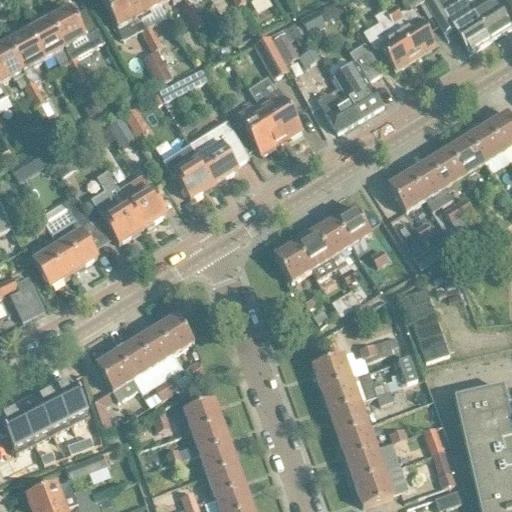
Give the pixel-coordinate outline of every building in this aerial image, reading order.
[(126,0),(106,0),(101,3),(117,32),(129,26),(131,30),(140,24),(126,0)] [(149,15),(159,9),(154,0),(126,0),(140,24),(151,19),(149,15)] [(173,7),(183,1),(182,0),(154,0),(159,9),(171,3),(173,7)] [(231,0),(237,10),(245,5),(242,0),(231,0)] [(420,0),(402,0),(410,12),(422,4),(420,0)] [(424,0),(421,2),(423,4),(432,20),(443,37),(453,31),(469,57),(490,44),(473,17),(467,6),(464,0),(452,7),(443,13),(435,0),(424,0)] [(463,0),(464,0),(467,6),(473,17),(490,44),(511,31),(500,14),(492,0),(463,0)] [(511,0),(503,0),(511,13),(511,0)] [(184,11),(190,22),(197,18),(191,8),(184,11)] [(394,8),(385,14),(416,63),(436,50),(425,33),(413,13),(409,15),(398,15),(394,8)] [(69,11),(48,23),(53,33),(66,56),(71,65),(76,62),(103,47),(96,34),(85,40),(79,29),(74,19),(69,11)] [(379,27),(363,37),(373,52),(378,49),(385,59),(395,76),(416,63),(385,14),(375,20),(379,27)] [(318,15),(300,24),(308,40),(326,30),(318,15)] [(195,33),(203,29),(197,18),(190,22),(195,33)] [(71,65),(68,60),(53,33),(48,23),(27,35),(43,65),(54,58),(61,71),(67,68),(71,65)] [(294,28),(283,33),(285,36),(290,45),(294,43),(298,50),(310,44),(308,40),(300,24),(294,28)] [(155,41),(149,30),(142,35),(147,45),(155,41)] [(27,35),(6,46),(24,78),(25,80),(29,88),(34,86),(40,83),(35,74),(33,70),(43,65),(27,35)] [(285,36),(272,42),(286,68),(299,61),(290,45),(285,36)] [(269,40),(254,49),(273,84),(289,75),(269,40)] [(147,45),(153,56),(161,52),(155,41),(147,45)] [(6,46),(0,49),(0,85),(8,100),(9,100),(2,87),(13,81),(14,84),(24,78),(6,46)] [(351,56),(357,66),(334,80),(360,124),(383,110),(369,85),(383,77),(365,47),(351,56)] [(299,60),(306,70),(320,62),(313,51),(299,60)] [(72,78),(82,73),(76,62),(71,65),(67,68),(72,78)] [(334,80),(330,82),(320,66),(301,77),(338,137),(360,124),(334,80)] [(165,70),(150,78),(156,90),(172,83),(165,70)] [(204,85),(205,85),(215,102),(227,95),(212,70),(201,76),(200,74),(198,75),(204,85)] [(82,73),(72,78),(78,88),(83,86),(87,83),(82,73)] [(204,85),(198,75),(158,95),(164,106),(204,85)] [(0,104),(8,100),(0,85),(0,104)] [(29,88),(24,91),(30,101),(39,96),(34,86),(29,88)] [(302,134),(291,117),(278,95),(257,107),(280,143),(286,139),(288,142),(302,134)] [(35,111),(45,106),(39,96),(30,101),(35,111)] [(94,107),(84,112),(89,120),(99,115),(94,107)] [(257,107),(237,120),(261,159),(275,151),(273,147),(280,143),(257,107)] [(137,140),(149,132),(136,111),(123,119),(137,140)] [(511,124),(507,116),(487,128),(504,157),(511,151),(511,124)] [(134,141),(121,120),(107,129),(120,150),(134,141)] [(238,174),(235,171),(249,162),(227,126),(189,149),(214,189),(238,174)] [(487,128),(467,141),(484,169),(493,163),(504,157),(487,128)] [(467,141),(447,153),(464,181),(484,169),(467,141)] [(165,164),(179,187),(190,204),(214,189),(189,149),(165,164)] [(50,160),(62,180),(75,172),(62,152),(50,160)] [(444,193),(464,181),(447,153),(427,165),(444,193)] [(20,165),(9,172),(17,187),(29,180),(20,165)] [(427,165),(407,177),(425,205),(431,217),(451,204),(444,193),(427,165)] [(142,233),(126,207),(118,193),(107,176),(96,182),(104,195),(91,203),(118,248),(142,233)] [(387,189),(405,218),(425,205),(407,177),(387,189)] [(126,207),(142,233),(166,218),(141,179),(118,193),(126,207)] [(502,196),(494,184),(483,190),(491,202),(502,196)] [(66,213),(43,227),(47,234),(50,239),(57,251),(73,276),(97,261),(86,244),(83,239),(94,232),(81,213),(74,201),(63,208),(66,213)] [(454,208),(473,240),(475,240),(462,219),(472,213),(465,201),(454,208)] [(0,206),(0,237),(11,232),(0,206)] [(473,240),(454,208),(444,214),(451,225),(450,226),(463,247),(473,240)] [(371,238),(354,211),(334,223),(351,251),(362,244),(371,238)] [(47,234),(47,233),(40,222),(36,216),(29,220),(33,226),(30,228),(37,240),(47,234)] [(334,223),(314,235),(331,263),(351,251),(334,223)] [(414,233),(422,244),(433,238),(426,226),(414,233)] [(331,263),(314,235),(294,248),(311,275),(317,284),(336,271),(331,263)] [(437,247),(414,262),(420,272),(444,257),(437,247)] [(274,260),(291,288),(311,275),(294,248),(274,260)] [(73,276),(57,251),(33,265),(49,291),(73,276)] [(377,272),(388,265),(381,253),(370,260),(377,272)] [(347,289),(358,282),(351,273),(341,279),(347,289)] [(12,281),(2,286),(7,297),(17,292),(15,286),(12,281)] [(19,295),(10,300),(22,327),(44,317),(28,282),(16,287),(19,295)] [(426,292),(403,300),(426,366),(449,358),(426,292)] [(312,296),(301,303),(303,306),(308,314),(319,307),(312,296)] [(177,320),(176,320),(156,332),(173,360),(194,347),(177,320)] [(173,360),(156,332),(136,345),(153,372),(173,360)] [(394,341),(358,353),(362,361),(364,367),(364,366),(393,357),(391,352),(398,350),(394,341)] [(134,384),(153,372),(136,345),(116,357),(138,394),(140,393),(134,384)] [(351,356),(312,370),(320,394),(368,377),(364,366),(364,367),(362,361),(354,364),(351,356)] [(112,397),(118,406),(138,394),(116,357),(95,369),(112,397)] [(418,386),(409,362),(393,368),(398,381),(394,383),(397,393),(418,386)] [(205,378),(205,377),(197,364),(188,370),(196,384),(205,378)] [(386,396),(382,388),(374,390),(369,376),(368,377),(320,394),(329,417),(376,400),(386,396)] [(171,381),(161,386),(170,400),(178,394),(171,381)] [(71,384),(52,394),(70,430),(90,420),(71,384)] [(170,400),(161,386),(153,391),(161,405),(170,400)] [(511,511),(511,432),(503,391),(454,402),(479,511),(511,511)] [(432,406),(427,392),(416,395),(419,402),(407,405),(410,413),(421,409),(422,410),(432,406)] [(52,394),(34,403),(52,440),(70,430),(52,394)] [(386,396),(376,400),(380,410),(393,405),(390,396),(386,396)] [(113,432),(112,431),(105,410),(112,406),(107,398),(94,406),(104,434),(113,432)] [(34,403),(16,413),(34,449),(52,440),(34,403)] [(222,426),(214,404),(183,415),(191,437),(222,426)] [(360,406),(329,417),(337,441),(368,430),(363,416),(360,406)] [(0,436),(2,440),(5,438),(15,459),(34,449),(16,413),(0,420),(0,436)] [(157,436),(170,432),(166,419),(153,424),(157,436)] [(230,448),(222,426),(191,437),(195,448),(178,454),(178,453),(165,457),(169,469),(182,464),(199,459),(230,448)] [(337,441),(346,464),(377,453),(368,430),(337,441)] [(393,448),(407,443),(404,432),(389,438),(393,448)] [(444,455),(435,432),(423,436),(431,460),(443,456),(444,455)] [(90,441),(78,445),(82,455),(93,451),(93,450),(90,441)] [(78,445),(67,450),(71,459),(82,455),(78,445)] [(199,459),(206,481),(238,470),(230,448),(199,459)] [(377,453),(346,464),(354,488),(384,477),(385,477),(398,472),(390,448),(377,453)] [(51,455),(40,460),(44,469),(55,465),(51,455)] [(451,476),(444,455),(443,456),(431,460),(437,480),(442,493),(455,488),(451,476)] [(107,470),(102,457),(65,471),(70,485),(107,470)] [(40,461),(28,466),(32,474),(44,470),(40,461)] [(186,476),(182,464),(169,469),(173,480),(186,476)] [(245,492),(238,470),(206,481),(214,503),(245,492)] [(392,499),(406,494),(398,472),(385,477),(384,477),(354,488),(362,511),(379,506),(379,505),(392,500),(392,499)] [(61,499),(57,488),(25,500),(30,511),(67,511),(94,502),(89,489),(61,499)] [(252,511),(245,492),(214,503),(217,511),(252,511)] [(457,495),(434,503),(437,511),(447,511),(461,507),(457,495)] [(184,511),(187,511),(198,509),(193,496),(180,501),(184,511)] [(97,511),(94,502),(76,509),(77,511),(97,511)]
